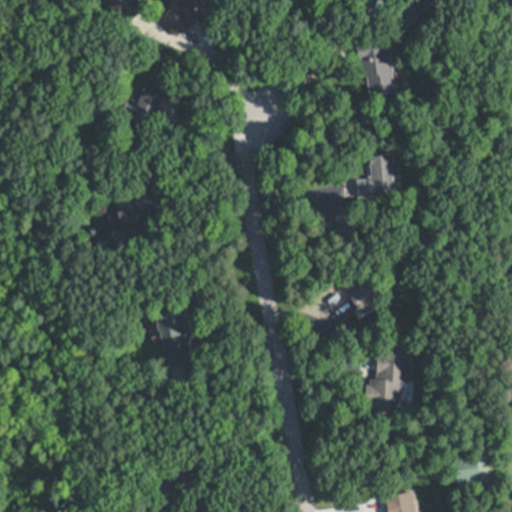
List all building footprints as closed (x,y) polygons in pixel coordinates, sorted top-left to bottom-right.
[(142,0),(147,4),(128,22),(107,1),(108,0),(142,0)] [(197,19),(186,31),(184,29),(178,35),(161,19),(173,7),(172,6),(177,0),(205,0),(192,14),(197,19)] [(436,0),(439,19),(417,21),(417,18),(416,18),(414,0),(436,0)] [(386,34),(389,56),(391,56),(392,62),(393,62),(394,69),(393,69),(395,80),(396,80),(397,85),(395,85),(396,90),(371,93),(368,74),(364,75),(361,59),(360,59),(357,39),(386,34)] [(163,96),(154,115),(156,116),(144,143),(125,135),(131,120),(121,115),(126,103),(136,107),(145,87),(163,96)] [(392,153),(393,161),(402,160),(403,175),(395,176),(396,193),(360,196),(358,179),(369,178),(369,175),(373,174),(371,155),(392,153)] [(136,191),(139,207),(147,205),(151,224),(147,225),(150,237),(128,241),(125,229),(115,231),(111,228),(109,217),(111,213),(122,211),(118,195),(136,191)] [(349,235),(323,236),(323,220),(339,220),(339,217),(349,217),(349,235)] [(367,278),(348,288),(344,281),(363,271),(367,278)] [(382,302),(361,314),(348,291),(370,279),(382,302)] [(189,307),(193,332),(184,334),(189,363),(168,366),(164,338),(163,338),(161,330),(160,330),(157,313),(189,307)] [(412,353),(411,380),(402,379),(401,399),(397,399),(397,409),(370,407),(370,399),(367,399),(367,383),(371,383),(371,376),(377,376),(378,351),(412,353)] [(197,454),(198,466),(199,466),(201,478),(184,480),(187,507),(162,510),(157,469),(171,467),(171,466),(178,465),(177,457),(197,454)] [(477,456),(477,460),(485,458),(488,471),(480,472),(482,483),(459,487),(455,460),(477,456)] [(413,491),(416,511),(388,511),(388,507),(389,506),(387,496),(413,491)]
